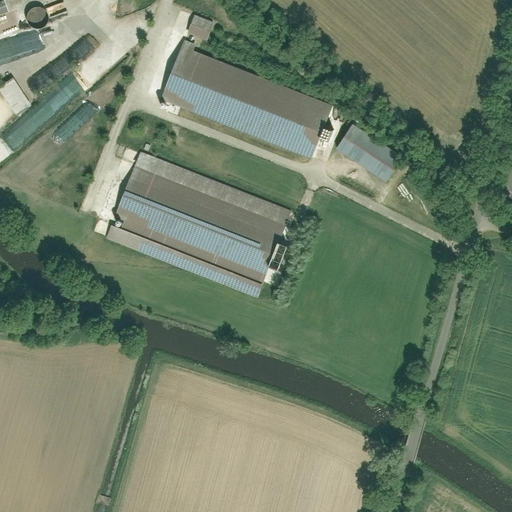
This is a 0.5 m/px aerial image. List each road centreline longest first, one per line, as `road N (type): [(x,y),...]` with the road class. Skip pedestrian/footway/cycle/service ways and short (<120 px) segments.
road 1 (residential): [(478,222),(392,511)]
road 2 (residential): [(511,100),(478,222)]
